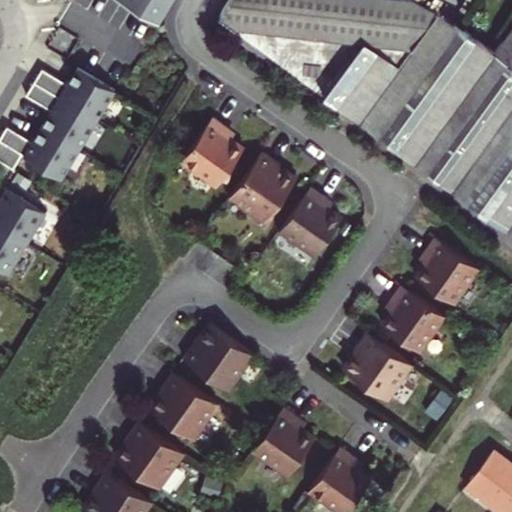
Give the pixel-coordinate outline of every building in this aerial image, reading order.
[(132,0),(160,17),(170,0),(132,0)] [(421,0),(229,0),(220,17),(324,94),(365,38),(400,63),(403,59),(439,9),(421,0)] [(439,9),(403,59),(418,70),(454,21),(439,9)] [(511,27),(503,39),(465,10),(456,22),(495,50),(416,160),(511,231),(511,27)] [(418,70),(403,59),(400,63),(365,38),(324,94),(416,160),(495,50),(456,22),(454,21),(418,70)] [(43,67),(35,80),(97,118),(115,88),(114,88),(79,66),(69,83),(43,67)] [(97,118),(35,80),(27,93),(52,109),(43,124),(80,147),(97,118)] [(227,127),(211,116),(180,161),(215,186),(243,147),(224,133),(227,127)] [(8,124),(0,137),(0,138),(22,152),(62,176),(80,147),(43,124),(34,140),(8,124)] [(22,152),(0,138),(0,159),(13,167),(22,152)] [(277,162),(262,151),(230,197),(264,221),(292,182),(273,169),(277,162)] [(326,197),(310,186),(278,230),(314,256),(341,217),(322,204),(326,197)] [(46,211),(7,187),(0,199),(0,224),(28,242),(46,211)] [(0,265),(10,272),(28,242),(0,224),(0,265)] [(478,265),(433,233),(421,250),(428,255),(415,274),(453,300),(478,265)] [(444,312),(399,280),(388,298),(394,303),(382,322),(420,348),(444,312)] [(252,353),(210,323),(198,339),(196,337),(182,356),(227,388),(252,353)] [(411,362),(366,330),(354,347),(361,351),(348,369),(387,397),(411,362)] [(218,400),(172,370),(160,388),(163,390),(150,407),(193,437),(218,400)] [(284,404),(264,431),(252,448),(288,474),(318,430),(301,418),(302,416),(284,404)] [(184,449),(138,419),(125,436),(129,438),(117,456),(159,485),(184,449)] [(359,454),(341,442),(308,488),(341,511),(344,511),(374,470),(356,458),(359,454)] [(469,486),(505,511),(511,511),(511,460),(508,458),(496,449),(469,486)] [(143,511),(152,498),(106,469),(93,489),(96,491),(85,507),(92,511),(143,511)]
